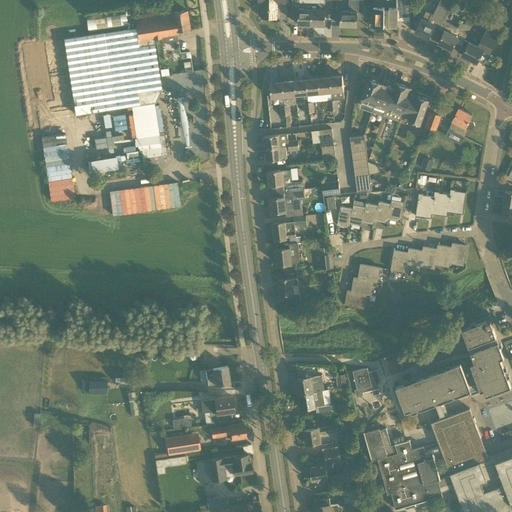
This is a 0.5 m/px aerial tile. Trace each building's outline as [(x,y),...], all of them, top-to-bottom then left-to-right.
[(277,3),(287,3),(286,0),(258,0),(259,2),(263,2),(262,18),(277,18),(277,3)] [(363,19),(364,0),(349,0),(348,0),(349,11),(341,11),(340,26),(356,26),(357,18),(363,19)] [(409,14),(407,0),(396,0),(397,8),(389,8),(389,9),(385,9),(385,7),(374,7),(373,16),(371,16),(372,23),(373,23),(373,26),(384,27),(384,26),(389,26),(389,27),(397,27),(397,14),(409,14)] [(312,25),(312,3),(300,2),(299,8),(299,25),(312,25)] [(325,25),(326,3),(312,3),(312,25),(325,25)] [(443,20),(449,8),(442,5),(437,16),(426,11),(422,18),(415,32),(428,38),(436,23),(441,25),(443,20)] [(190,29),(188,10),(172,12),(171,11),(134,16),(135,21),(129,22),(130,28),(64,38),(76,115),(140,105),(138,92),(161,88),(153,37),(178,34),(177,31),(190,29)] [(85,28),(126,26),(125,14),(84,17),(85,28)] [(471,27),(474,21),(467,18),(465,24),(461,22),(458,27),(443,20),(441,25),(439,29),(444,32),(438,43),(452,50),(459,37),(458,36),(460,33),(467,37),(471,27)] [(490,53),(496,41),(498,35),(487,30),(478,46),(469,42),(463,55),(477,63),(483,50),(487,52),(490,53)] [(51,100),(63,98),(55,38),(43,40),(51,100)] [(332,92),(332,100),(337,99),(344,99),(344,91),(342,75),(330,77),(332,92)] [(321,101),(328,100),(332,100),(332,92),(330,77),(318,78),(320,93),(320,98),(321,101)] [(308,94),(320,93),(318,78),(306,79),(308,94)] [(374,105),(382,83),(376,82),(377,81),(370,78),(362,101),(374,105)] [(306,79),(294,80),(296,96),(297,103),(304,103),(309,102),(308,94),(306,79)] [(284,97),(285,105),(290,105),(297,104),(297,103),(296,96),(294,80),(282,82),(284,97)] [(272,98),(279,97),(280,105),(285,105),(284,97),(282,82),(270,83),(272,98)] [(402,115),(411,88),(395,82),(393,88),(386,109),(402,115)] [(383,116),(386,109),(393,88),(382,83),(374,105),(372,112),(383,116)] [(417,96),(410,93),(412,88),(411,88),(402,115),(410,118),(409,120),(421,124),(429,99),(418,95),(417,96)] [(470,130),(473,128),(475,125),(474,122),(470,120),(472,115),(459,108),(452,121),(453,121),(450,127),(454,129),(453,131),(465,137),(469,129),(470,130)] [(436,130),(440,116),(431,113),(426,126),(436,130)] [(69,177),(63,133),(39,137),(46,180),(69,177)] [(288,141),(287,134),(279,134),(276,134),(264,136),(265,148),(281,146),(299,144),(298,139),(288,141)] [(332,134),(320,136),(321,142),(321,143),(322,148),(334,146),(332,134)] [(351,144),(365,142),(364,134),(350,136),(351,144)] [(352,152),(366,150),(365,142),(351,144),(352,152)] [(289,151),(299,150),(299,144),(281,146),(265,148),(267,160),(287,158),(286,150),(289,150),(289,151)] [(353,160),(367,158),(366,150),(352,152),(353,160)] [(354,168),(368,166),(367,158),(353,160),(354,168)] [(368,166),(369,174),(372,173),(380,166),(368,161),(368,166)] [(421,167),(430,171),(433,164),(423,161),(421,167)] [(292,176),(291,165),(283,165),(268,167),(269,186),(286,184),(287,190),(304,189),(303,179),(292,180),(292,176)] [(355,176),(369,174),(369,169),(368,166),(354,168),(355,176)] [(368,191),(372,191),(369,174),(355,176),(357,192),(368,191)] [(323,195),(340,193),(339,180),(322,182),(322,187),(323,195)] [(305,198),(304,189),(287,190),(288,197),(284,196),(271,198),(272,213),(286,212),(286,211),(294,210),(293,203),(294,200),(305,198)] [(440,192),(435,191),(432,214),(445,215),(446,211),(448,212),(451,189),(450,194),(440,193),(440,192)] [(466,194),(456,193),(456,190),(451,189),(448,212),(461,213),(462,209),(464,210),(467,191),(466,191),(466,194)] [(511,191),(505,190),(503,203),(511,203),(511,191)] [(435,191),(434,196),(424,195),(424,194),(419,193),(416,216),(429,217),(430,213),(432,214),(435,191)] [(340,195),(342,202),(350,201),(349,194),(340,195)] [(329,209),(336,208),(335,196),(327,197),(329,209)] [(387,223),(392,199),(391,203),(379,201),(375,224),(376,220),(387,223)] [(401,221),(404,202),(392,199),(387,223),(388,223),(389,219),(401,221)] [(375,224),(379,201),(378,205),(367,203),(362,226),(363,222),(375,224)] [(366,207),(354,205),(349,227),(350,227),(350,223),(362,226),(367,203),(366,202),(366,207)] [(511,216),(511,203),(503,203),(501,215),(511,216)] [(349,227),(354,205),(353,208),(341,206),(337,225),(349,227)] [(308,227),(306,215),(294,217),(295,222),(286,223),(285,221),(273,223),(275,239),(287,238),(287,237),(289,237),(290,242),(301,241),(301,236),(296,236),(295,225),(297,225),(299,225),(299,228),(308,227)] [(277,264),(292,263),(292,255),(300,254),(298,242),(301,242),(301,241),(290,242),(289,243),(289,247),(276,249),(277,264)] [(464,265),(467,245),(465,245),(453,243),(452,247),(449,262),(464,265)] [(449,262),(452,247),(438,245),(438,249),(435,264),(449,266),(449,262)] [(435,264),(438,249),(424,246),(423,250),(420,266),(434,268),(435,264)] [(406,267),(420,270),(420,266),(423,250),(409,248),(408,252),(406,267)] [(391,269),(405,272),(406,267),(408,252),(394,250),(391,269)] [(321,269),(333,268),(331,254),(329,254),(319,255),(321,269)] [(378,281),(380,267),(361,264),(358,278),(374,281),(378,281)] [(281,294),(294,293),(295,293),(294,284),(299,284),(298,277),(279,279),(281,294)] [(358,278),(354,277),(352,291),(367,294),(371,294),(374,281),(358,278)] [(352,291),(348,290),(345,304),(365,308),(367,294),(352,291)] [(491,321),(487,322),(487,320),(463,329),(466,339),(469,346),(497,336),(491,321)] [(499,341),(495,343),(465,354),(464,353),(426,367),(428,371),(418,375),(419,378),(412,380),(413,380),(409,382),(409,381),(396,386),(407,414),(435,404),(440,402),(441,404),(471,393),(472,394),(484,390),(486,395),(511,386),(501,358),(504,357),(499,341)] [(215,384),(230,382),(227,366),(206,369),(208,385),(215,384)] [(364,394),(363,392),(372,390),(374,395),(380,394),(379,388),(377,379),(379,378),(377,369),(374,370),(369,371),(368,367),(353,371),(357,389),(355,389),(357,396),(364,394)] [(127,382),(127,372),(124,372),(115,372),(115,382),(127,382)] [(338,388),(346,386),(344,374),(336,375),(338,388)] [(323,381),(321,381),(320,375),(312,376),(296,378),(299,394),(322,390),(324,390),(323,381)] [(108,381),(107,381),(88,380),(88,393),(108,393),(108,381)] [(323,399),(322,390),(299,394),(301,409),(315,407),(317,406),(324,405),(323,399)] [(212,424),(216,423),(226,422),(225,413),(234,412),(232,396),(214,398),(216,410),(210,411),(212,424)] [(511,511),(511,448),(488,457),(470,408),(446,417),(441,404),(440,402),(435,404),(441,419),(431,422),(440,447),(426,452),(424,446),(412,449),(410,440),(395,444),(391,445),(387,428),(380,430),(380,428),(364,432),(372,461),(378,459),(380,468),(378,469),(381,478),(383,478),(388,494),(392,493),(396,508),(396,509),(405,506),(406,509),(416,506),(415,504),(442,495),(443,495),(442,491),(452,488),(455,497),(459,496),(464,511),(511,511)] [(317,406),(315,407),(317,414),(334,411),(333,404),(324,405),(317,406)] [(174,427),(183,426),(182,418),(173,419),(174,427)] [(225,440),(226,440),(246,437),(244,422),(229,425),(216,427),(211,428),(212,437),(224,436),(225,439),(225,440)] [(330,432),(329,427),(319,428),(319,427),(304,430),(307,444),(322,442),(320,434),(330,432)] [(200,449),(199,439),(181,442),(180,435),(166,437),(166,439),(167,446),(168,454),(200,449)] [(324,452),(339,450),(338,442),(322,444),(323,452),(324,452)] [(328,481),(328,478),(327,470),(334,469),(333,461),(341,460),(339,450),(324,452),(326,462),(316,463),(317,466),(310,467),(312,481),(319,480),(320,483),(322,485),(326,484),(328,481)] [(250,462),(248,453),(231,456),(223,457),(196,461),(199,482),(226,478),(225,476),(234,474),(252,472),(250,462)] [(344,472),(345,482),(360,479),(359,470),(344,472)] [(345,503),(363,500),(361,487),(346,489),(343,489),(345,503)] [(204,497),(205,508),(217,507),(215,496),(204,497)] [(331,504),(330,498),(315,500),(317,511),(338,511),(337,503),(331,504)] [(390,502),(381,504),(383,511),(392,509),(390,502)]
